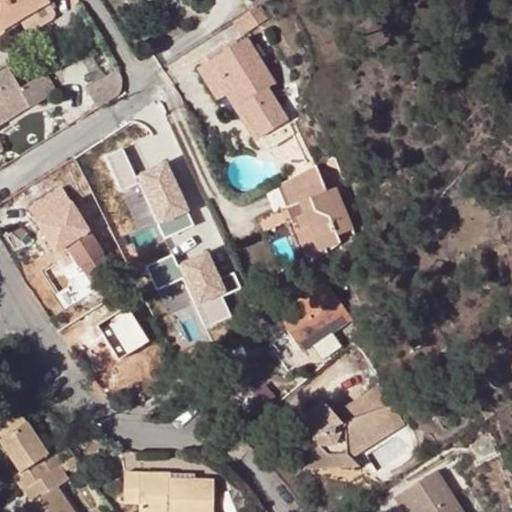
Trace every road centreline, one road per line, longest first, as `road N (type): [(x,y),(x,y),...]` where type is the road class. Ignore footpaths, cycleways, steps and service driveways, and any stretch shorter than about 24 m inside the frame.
road 1 (residential): [(283,511),(237,458),(194,433),(137,432),(100,412),(12,307)]
road 2 (residential): [(0,178),(157,85)]
